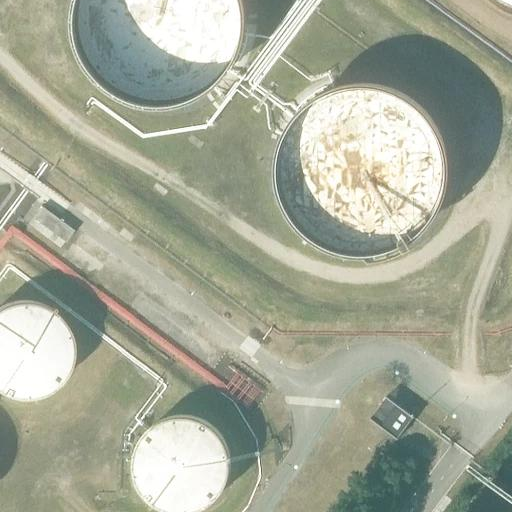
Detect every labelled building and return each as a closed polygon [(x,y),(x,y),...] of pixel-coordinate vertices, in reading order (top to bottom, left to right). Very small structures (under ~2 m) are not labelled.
[(244,7),(243,2),(242,0),(77,0),(76,6),(76,9),(76,13),(76,16),(76,20),(76,23),(76,27),(77,32),(78,36),(79,41),(80,45),(82,50),(84,54),(86,58),(88,62),(91,66),(93,70),(98,75),(101,78),(105,81),(108,84),(112,87),(114,88),(120,92),(124,94),(128,96),(135,98),(139,99),(144,100),(148,101),(153,102),(160,102),(164,102),(169,102),(174,101),(178,100),(183,99),(187,98),(194,95),(198,93),(202,91),(206,89),(210,86),(215,82),(218,78),(222,75),(225,72),(228,68),(230,64),(233,60),(235,56),(237,52),(239,48),(240,43),(242,39),(242,37),(243,32),(244,28),(244,23),(244,21),(244,16),(244,11),(244,7)] [(442,196),(443,194),(444,188),(445,186),(446,181),(446,177),(447,170),(447,165),(447,160),(446,156),(446,151),(445,147),(443,142),(442,138),(440,134),(438,129),(436,125),(434,121),(431,117),(427,112),(424,109),(421,105),(417,102),(413,99),(410,97),(406,94),(402,92),(398,90),(393,88),(389,87),(384,85),(380,84),(375,83),(371,83),(366,83),(362,83),(355,83),(350,83),(345,84),(339,86),(334,88),(330,89),(326,91),(322,93),(318,96),(312,100),(307,104),(303,107),(300,111),(297,114),(294,118),(292,122),(289,126),(287,130),(285,134),(284,136),(283,140),(282,145),(281,149),(280,154),(279,158),(279,163),(279,165),(279,168),(279,172),(279,177),(280,182),(281,186),(282,188),(284,195),(285,199),(287,203),(289,208),(292,212),(294,215),(298,221),(302,224),(305,228),(310,232),(314,235),(318,238),(324,241),(328,243),(332,245),(338,247),(345,249),(352,250),(359,251),(364,251),(368,251),(375,250),(382,249),(389,247),(393,245),(397,244),(403,240),(409,237),(413,234),(417,231),(420,228),(424,225),(428,220),(432,214),(435,210),(437,206),(439,202),(440,200),(442,196)] [(33,218),(65,241),(73,230),(41,207),(33,218)] [(60,381),(62,378),(63,377),(65,373),(67,370),(68,369),(68,367),(70,364),(71,360),(71,359),(72,355),(72,353),(72,352),(72,348),(72,346),(72,343),(72,341),(71,337),(70,332),(69,329),(67,326),(64,321),(62,318),(61,317),(59,314),(58,313),(54,309),(49,306),(46,305),(43,303),(38,301),(33,300),(30,299),(26,299),(21,299),(17,299),(12,300),(9,301),(5,302),(0,304),(0,391),(3,393),(6,394),(9,395),(13,396),(18,397),(22,397),(25,397),(29,397),(34,396),(37,395),(42,393),(46,392),(50,389),(53,387),(56,385),(60,381)] [(398,437),(413,417),(414,416),(386,396),(386,397),(371,417),(370,417),(370,418),(397,438),(398,438),(398,437)] [(133,464),(134,468),(134,471),(134,473),(136,478),(136,480),(138,483),(139,486),(142,491),(144,493),(147,497),(151,501),(156,504),(159,506),(163,508),(168,510),(172,511),(177,511),(181,511),(183,511),(186,511),(191,511),(194,511),(199,509),(203,508),(207,505),(210,503),(214,500),(218,497),(222,493),(225,488),(226,485),(228,480),(229,477),(230,475),(230,474),(231,470),(231,469),(232,465),(232,462),(231,458),(231,453),(230,451),(229,448),(228,444),(227,443),(226,440),(225,438),(222,434),(219,430),(216,427),(212,424),(208,421),(205,419),(200,417),(197,416),(193,415),(190,414),(185,414),(179,414),(176,414),(171,415),(166,416),(164,417),(161,419),(158,420),(153,423),(149,427),(148,428),(145,430),(142,434),(140,437),(139,439),(137,444),(135,449),(134,452),(134,454),(134,457),(133,459),(133,461),(133,464)] [(336,443),(329,439),(316,459),(323,463),(336,443)] [(349,440),(344,446),(361,457),(365,450),(349,440)]
